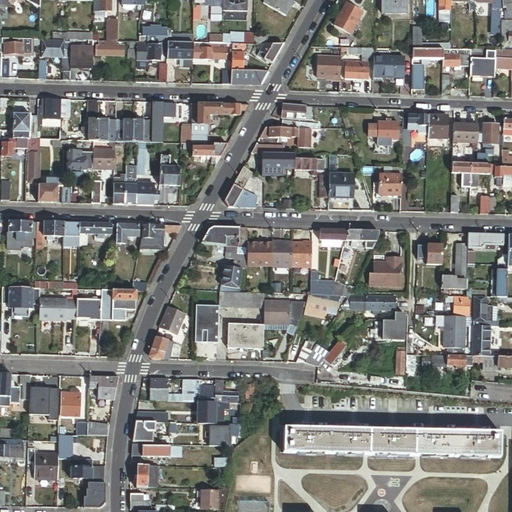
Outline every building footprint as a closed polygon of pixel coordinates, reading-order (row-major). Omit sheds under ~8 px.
[(94,0),(94,12),(110,12),(110,0),(94,0)] [(208,0),(208,9),(222,9),(222,0),(208,0)] [(223,0),(223,12),(247,12),(246,0),(223,0)] [(295,0),(266,0),(264,5),(286,17),(295,0)] [(406,0),(381,0),(382,14),(406,14),(406,0)] [(511,0),(502,0),(503,4),(506,4),(506,11),(503,11),(503,19),(511,19),(511,0)] [(450,24),(451,2),(443,2),(443,24),(450,24)] [(500,20),(500,3),(493,3),(492,4),(492,20),(500,20)] [(362,13),(347,5),(334,26),(350,35),(362,13)] [(117,20),(107,20),(106,40),(117,40),(117,20)] [(500,34),(500,20),(492,20),(492,34),(500,34)] [(511,21),(501,21),(501,34),(502,34),(507,34),(508,34),(511,33),(511,21)] [(142,42),(158,43),(158,37),(167,38),(167,39),(171,39),(170,30),(159,30),(151,30),(146,29),(145,37),(142,37),(142,42)] [(413,30),(413,50),(422,50),(422,44),(422,30),(413,30)] [(238,35),(222,35),(222,36),(222,45),(226,45),(231,45),(238,45),(238,36),(238,35)] [(251,45),(251,36),(243,35),(243,37),(248,37),(248,45),(251,45)] [(209,36),(209,44),(216,44),(222,45),(222,36),(209,36)] [(243,37),(238,36),(238,45),(245,45),(248,45),(248,37),(243,37)] [(253,36),(252,45),(264,46),(267,46),(268,37),(253,36)] [(64,58),(64,42),(42,41),(42,58),(64,59),(64,58)] [(23,44),(5,43),(4,54),(23,55),(23,44)] [(172,43),(167,43),(167,44),(166,61),(191,62),(191,60),(192,44),(172,43)] [(34,45),(23,44),(23,55),(34,55),(34,47),(34,45)] [(200,46),(200,44),(192,44),(191,60),(200,60),(200,49),(195,49),(196,46),(200,46)] [(245,51),(245,45),(238,45),(231,45),(231,51),(234,52),(234,53),(242,54),(242,51),(245,51)] [(116,46),(98,46),(95,46),(95,56),(116,56),(116,46)] [(137,61),(148,62),(148,46),(137,46),(137,61)] [(159,62),(160,54),(160,46),(148,46),(148,62),(159,62)] [(246,54),(250,56),(256,46),(245,46),(246,54)] [(273,66),(283,46),(267,46),(264,46),(261,50),(268,54),(264,61),(273,66)] [(70,68),(93,68),(93,49),(70,48),(70,59),(70,68)] [(222,50),(216,49),(200,49),(200,60),(210,61),(210,59),(225,60),(226,50),(222,50)] [(373,58),(374,49),(362,49),(362,56),(361,62),(373,62),(373,58)] [(268,54),(261,50),(257,57),(264,61),(268,54)] [(422,50),(413,50),(413,60),(423,60),(431,61),(443,61),(443,57),(443,50),(422,50)] [(488,51),(471,50),(471,57),(470,68),(470,76),(495,77),(495,72),(495,69),(496,58),(496,52),(488,52),(488,51)] [(234,52),(231,51),(230,72),(241,72),(242,54),(234,53),(234,52)] [(508,51),(496,51),(496,52),(496,58),(507,59),(508,51)] [(339,82),(341,58),(318,57),(317,78),(332,79),(332,81),(339,82)] [(471,57),(443,57),(443,61),(443,68),(455,68),(461,68),(470,68),(471,57)] [(373,78),(403,79),(404,59),(373,58),(373,62),(373,78)] [(511,59),(507,59),(496,58),(495,69),(498,69),(511,69),(511,59)] [(47,62),(40,62),(39,80),(46,81),(47,62)] [(425,66),(413,66),(412,91),(424,91),(425,66)] [(368,70),(346,69),(345,69),(344,80),(367,81),(368,70)] [(221,86),(228,86),(229,72),(222,72),(221,86)] [(230,72),(230,86),(246,86),(261,87),(268,73),(241,72),(230,72)] [(442,77),(441,95),(449,96),(450,77),(442,77)] [(403,79),(373,78),(372,82),(381,83),(381,86),(403,86),(403,79)] [(60,101),(41,100),(41,110),(41,121),(43,121),(60,121),(60,117),(60,101)] [(70,101),(60,101),(60,117),(69,117),(70,101)] [(98,102),(89,102),(89,121),(98,121),(98,102)] [(161,104),(152,104),(151,144),(160,144),(161,104)] [(197,105),(191,105),(190,129),(191,129),(190,145),(192,145),(206,145),(206,125),(197,125),(197,105)] [(221,105),(197,105),(197,125),(206,125),(207,125),(207,115),(221,116),(221,105)] [(240,112),(240,106),(221,105),(221,116),(240,116),(240,112)] [(311,109),(284,106),(283,119),(310,122),(311,109)] [(38,121),(38,116),(13,115),(12,133),(37,134),(37,126),(38,121)] [(408,116),(403,116),(403,127),(403,138),(403,141),(402,145),(410,145),(411,131),(417,131),(417,134),(428,134),(428,128),(418,127),(418,125),(408,125),(408,116)] [(428,128),(428,116),(408,116),(408,125),(418,125),(418,127),(428,128)] [(447,117),(428,116),(428,128),(428,134),(428,140),(447,140),(447,117)] [(97,142),(98,121),(89,121),(89,129),(88,135),(88,142),(97,142)] [(108,122),(98,121),(97,142),(108,143),(108,122)] [(123,133),(123,122),(116,121),(115,133),(123,133)] [(503,128),(503,131),(511,132),(511,131),(511,121),(508,121),(503,121),(503,128)] [(132,143),(133,122),(123,122),(123,133),(123,143),(132,143)] [(143,122),(133,122),(132,143),(137,144),(142,144),(142,139),(143,122)] [(150,139),(151,122),(143,122),(142,139),(150,139)] [(317,126),(282,122),(282,129),(291,129),(299,130),(309,130),(319,130),(319,128),(317,128),(317,126)] [(403,138),(403,127),(398,127),(398,123),(390,123),(386,123),(379,123),(379,126),(378,137),(378,140),(391,141),(398,141),(398,138),(403,138)] [(498,146),(498,135),(498,128),(498,125),(484,124),(483,135),(483,142),(483,146),(498,146)] [(378,137),(379,126),(369,125),(368,137),(378,137)] [(453,125),(453,144),(477,145),(477,142),(478,134),(478,126),(453,125)] [(282,129),(270,128),(269,136),(269,139),(290,139),(290,138),(291,129),(282,129)] [(191,129),(190,129),(183,129),(182,145),(190,145),(191,129)] [(299,139),(299,130),(291,129),(290,138),(299,139)] [(308,139),(309,130),(299,130),(299,139),(308,139)] [(115,136),(115,143),(123,143),(123,133),(115,133),(115,136)] [(12,140),(2,140),(2,156),(12,156),(12,150),(26,150),(27,140),(12,140)] [(39,141),(37,141),(27,140),(26,150),(29,150),(29,152),(39,152),(39,141)] [(192,145),(190,145),(182,145),(181,145),(181,148),(183,148),(183,153),(192,153),(192,148),(192,145)] [(271,146),(256,145),(251,154),(263,154),(270,155),(271,146)] [(217,165),(227,146),(213,146),(213,148),(213,158),(212,158),(211,165),(217,165)] [(213,158),(213,148),(192,148),(192,153),(192,158),(212,158),(213,158)] [(93,170),(114,171),(114,151),(112,151),(93,150),(93,152),(93,170)] [(144,151),(137,151),(137,169),(136,177),(144,177),(145,151),(144,151)] [(93,170),(93,152),(67,152),(66,169),(70,169),(70,172),(70,175),(72,178),(79,178),(81,176),(82,172),(82,170),(93,170)] [(39,172),(39,155),(29,154),(28,172),(39,172)] [(292,166),(292,155),(270,155),(263,154),(263,157),(283,158),(283,166),(292,166)] [(283,178),(283,166),(283,158),(263,157),(263,177),(283,178)] [(477,157),(477,165),(488,165),(488,157),(477,157)] [(511,158),(502,158),(502,166),(511,166),(511,158)] [(161,159),(160,169),(169,169),(170,159),(161,159)] [(313,160),(295,160),(295,171),(313,171),(316,172),(317,164),(317,161),(313,160)] [(470,165),(452,165),(452,175),(462,175),(470,175),(470,165)] [(490,166),(470,165),(470,175),(478,176),(489,176),(489,175),(490,166)] [(375,176),(375,168),(359,167),(361,175),(375,176)] [(253,175),(244,168),(233,185),(244,191),(253,175)] [(402,176),(402,168),(392,168),(391,176),(402,176)] [(511,168),(496,168),(496,175),(496,179),(497,179),(511,179),(511,168)] [(136,177),(137,169),(130,169),(130,177),(125,177),(125,185),(124,206),(136,206),(136,185),(136,177)] [(169,169),(160,169),(160,187),(180,188),(181,169),(169,169)] [(38,183),(39,172),(28,172),(28,183),(38,183)] [(329,175),(329,199),(353,200),(353,176),(329,175)] [(401,198),(402,176),(391,176),(380,175),(379,197),(401,198)] [(470,189),(470,175),(462,175),(462,188),(470,189)] [(478,176),(470,175),(470,189),(478,189),(478,176)] [(114,180),(113,185),(125,185),(125,177),(120,176),(120,180),(114,180)] [(328,199),(329,177),(321,176),(320,198),(328,199)] [(1,182),(1,202),(9,202),(9,182),(1,182)] [(92,182),(92,205),(101,205),(101,182),(92,182)] [(113,185),(113,205),(124,206),(125,185),(113,185)] [(136,185),(136,206),(153,206),(153,186),(136,185)] [(228,208),(256,209),(257,198),(244,191),(233,185),(224,202),(228,208)] [(38,186),(38,203),(57,204),(57,187),(44,186),(38,186)] [(489,192),(489,189),(480,188),(479,203),(488,203),(489,199),(489,192)] [(62,204),(70,204),(71,189),(62,189),(62,204)] [(451,197),(450,215),(458,215),(459,197),(451,197)] [(36,235),(37,223),(32,223),(18,223),(9,222),(8,236),(7,236),(7,250),(32,251),(33,234),(36,235)] [(44,223),(37,223),(36,235),(36,248),(44,248),(44,237),(44,223)] [(50,224),(44,223),(44,237),(47,237),(54,237),(64,237),(64,224),(50,224)] [(70,224),(64,224),(64,237),(79,238),(79,235),(79,224),(70,224)] [(95,225),(79,224),(79,235),(98,235),(101,235),(111,236),(111,225),(95,225)] [(122,226),(117,225),(116,244),(126,244),(126,237),(139,238),(139,226),(134,226),(122,226)] [(164,227),(144,226),(143,240),(154,240),(154,237),(164,237),(164,234),(164,227)] [(206,231),(198,245),(226,247),(236,248),(245,249),(245,245),(245,229),(211,229),(206,231)] [(330,231),(318,231),(318,242),(338,242),(339,240),(344,240),(346,232),(330,231)] [(367,232),(359,232),(356,243),(364,243),(375,243),(377,237),(377,233),(367,232)] [(489,235),(467,235),(466,249),(474,249),(482,249),(482,246),(502,246),(502,236),(489,235)] [(79,238),(64,237),(64,246),(79,247),(79,238)] [(280,242),(270,242),(270,245),(271,268),(271,269),(290,269),(290,244),(290,243),(280,244),(280,242)] [(301,244),(290,244),(290,269),(310,269),(310,243),(301,243),(301,244)] [(270,245),(245,245),(245,249),(245,256),(245,268),(271,268),(270,245)] [(456,245),(455,278),(463,278),(464,245),(456,245)] [(441,266),(441,247),(426,246),(426,265),(441,266)] [(236,248),(226,247),(225,260),(233,261),(232,268),(234,269),(235,255),(236,248)] [(474,249),(466,249),(466,264),(474,265),(474,249)] [(245,268),(245,256),(235,255),(234,269),(246,270),(245,268)] [(369,288),(401,288),(401,259),(386,259),(386,263),(373,263),(373,275),(369,275),(369,288)] [(237,289),(240,270),(223,268),(220,287),(228,288),(237,289)] [(506,271),(500,271),(496,271),(495,298),(498,298),(505,298),(506,274),(506,271)] [(317,273),(310,273),(309,296),(332,297),(335,284),(317,284),(317,273)] [(455,278),(440,278),(440,290),(465,290),(465,278),(463,278),(455,278)] [(146,285),(133,285),(132,290),(132,292),(137,293),(146,293),(146,285)] [(35,289),(2,289),(2,304),(9,304),(9,306),(32,307),(32,304),(40,305),(40,298),(40,290),(35,289)] [(487,298),(487,292),(473,292),(473,289),(465,289),(465,298),(469,298),(473,298),(487,298)] [(101,302),(101,311),(136,312),(136,302),(113,302),(113,292),(102,292),(101,302)] [(129,292),(113,292),(113,302),(136,302),(137,293),(132,292),(129,292)] [(263,302),(263,294),(218,292),(218,306),(263,308),(263,302)] [(288,302),(263,302),(263,308),(263,326),(263,331),(288,331),(295,333),(307,296),(288,295),(288,302)] [(308,296),(308,298),(336,306),(338,297),(332,297),(309,296),(308,296)] [(468,312),(469,298),(465,298),(444,297),(444,304),(453,305),(452,317),(464,318),(468,318),(468,312)] [(68,299),(40,298),(40,305),(39,320),(67,321),(67,319),(77,319),(77,301),(68,301),(68,299)] [(336,306),(308,298),(305,309),(324,314),(333,317),(336,306)] [(394,312),(394,299),(351,298),(351,311),(372,311),(372,316),(378,316),(378,312),(394,312)] [(485,299),(473,299),(473,312),(472,323),(480,323),(485,323),(485,314),(485,308),(485,299)] [(101,302),(77,301),(77,319),(90,320),(90,322),(101,322),(101,311),(101,302)] [(186,315),(168,308),(159,330),(177,337),(186,315)] [(485,323),(485,327),(498,327),(498,323),(497,323),(497,308),(488,308),(488,314),(485,314),(485,323)] [(305,309),(303,315),(323,321),(324,314),(305,309)] [(194,313),(194,344),(218,344),(218,313),(194,313)] [(407,341),(407,316),(394,316),(394,321),(384,320),(384,341),(407,341)] [(463,358),(464,318),(452,317),(444,317),(443,349),(445,349),(445,357),(447,357),(463,358)] [(263,331),(263,326),(228,325),(227,349),(263,351),(263,331)] [(484,329),(473,329),(472,358),(483,358),(484,329)] [(167,342),(154,338),(151,350),(163,354),(167,342)] [(151,360),(170,361),(172,343),(167,342),(163,354),(151,350),(149,357),(151,360)] [(345,346),(338,342),(329,354),(326,358),(333,363),(345,346)] [(305,344),(298,364),(305,364),(310,357),(315,348),(305,344)] [(324,350),(317,346),(315,348),(310,357),(316,361),(324,350)] [(329,354),(324,350),(316,361),(310,357),(305,364),(319,368),(326,358),(329,354)] [(407,356),(407,378),(416,378),(416,356),(407,356)] [(422,357),(421,368),(447,369),(447,367),(447,357),(445,357),(422,357)] [(463,358),(447,357),(447,367),(457,367),(461,367),(468,367),(468,358),(463,358)] [(498,369),(511,368),(511,358),(483,358),(472,358),(472,364),(483,364),(483,372),(497,372),(498,369)] [(1,375),(0,396),(0,397),(10,398),(10,388),(11,375),(1,375)] [(31,376),(21,376),(21,385),(23,385),(23,402),(30,402),(31,384),(31,376)] [(118,379),(99,378),(98,385),(98,390),(98,401),(114,402),(118,379)] [(92,381),(90,380),(89,390),(98,390),(98,385),(92,385),(92,381)] [(166,395),(167,381),(150,381),(148,402),(166,402),(166,395)] [(180,396),(180,403),(191,404),(194,381),(182,381),(180,396)] [(213,398),(214,389),(198,388),(199,381),(194,381),(191,404),(196,404),(203,404),(212,404),(213,398)] [(221,382),(214,382),(214,389),(213,398),(220,398),(221,394),(221,382)] [(31,384),(30,402),(51,403),(52,385),(31,384)] [(242,385),(240,415),(243,416),(249,416),(251,386),(242,385)] [(10,388),(10,398),(20,399),(21,388),(10,388)] [(61,417),(80,418),(81,394),(62,394),(61,417)] [(203,404),(196,404),(196,406),(195,408),(195,411),(196,412),(195,416),(195,418),(194,421),(195,422),(195,425),(202,425),(203,404)] [(212,426),(212,404),(203,404),(202,425),(206,425),(212,426)] [(220,404),(212,404),(212,426),(221,426),(221,404),(220,404)] [(221,426),(230,426),(230,420),(237,420),(238,415),(238,411),(231,411),(231,404),(221,404),(221,426)] [(166,416),(135,415),(134,423),(154,424),(165,424),(166,416)] [(154,424),(134,423),(132,443),(151,443),(151,433),(153,433),(154,424)] [(87,437),(88,424),(80,424),(80,437),(87,437)] [(110,427),(88,424),(87,437),(108,438),(110,427)] [(221,426),(212,426),(206,425),(207,434),(207,439),(208,448),(230,449),(229,438),(227,438),(227,433),(230,433),(230,436),(233,436),(233,439),(236,439),(237,426),(230,426),(221,426)] [(500,433),(282,429),(282,454),(499,458),(500,433)] [(14,431),(0,431),(0,433),(0,438),(13,439),(14,431)] [(59,437),(58,456),(58,458),(67,459),(68,437),(59,437)] [(142,446),(131,446),(130,458),(169,459),(169,449),(142,448),(142,446)] [(6,448),(0,447),(0,458),(22,459),(22,456),(22,448),(12,448),(6,448)] [(180,449),(169,449),(169,459),(179,459),(180,449)] [(35,450),(28,450),(28,453),(28,459),(28,465),(34,465),(34,480),(57,481),(57,480),(58,469),(58,458),(58,456),(34,455),(35,450)] [(146,481),(146,467),(129,467),(129,477),(135,477),(135,490),(154,490),(154,481),(146,481)] [(146,467),(146,481),(154,481),(154,468),(146,467)] [(91,481),(92,469),(86,469),(70,469),(70,472),(70,480),(91,481)] [(105,479),(105,469),(92,469),(91,481),(92,485),(99,479),(105,479)] [(104,505),(104,485),(92,485),(88,485),(88,491),(87,491),(86,500),(84,500),(83,510),(99,510),(104,505)] [(217,501),(224,501),(225,492),(225,491),(217,491),(217,501)] [(211,493),(202,493),(201,511),(210,511),(210,502),(211,493)] [(142,496),(129,496),(129,510),(161,511),(161,507),(154,507),(154,510),(149,510),(149,504),(147,504),(141,503),(142,498),(142,496)]
